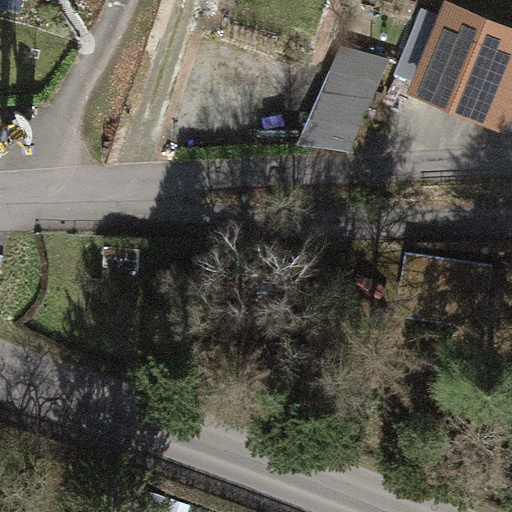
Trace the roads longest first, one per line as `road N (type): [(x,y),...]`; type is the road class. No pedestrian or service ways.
road 1 (secondary): [(397,511),(0,372)]
road 2 (residential): [(124,197),(202,222),(511,219)]
road 3 (residential): [(124,197),(218,176),(511,162)]
road 4 (residential): [(0,202),(124,197)]
